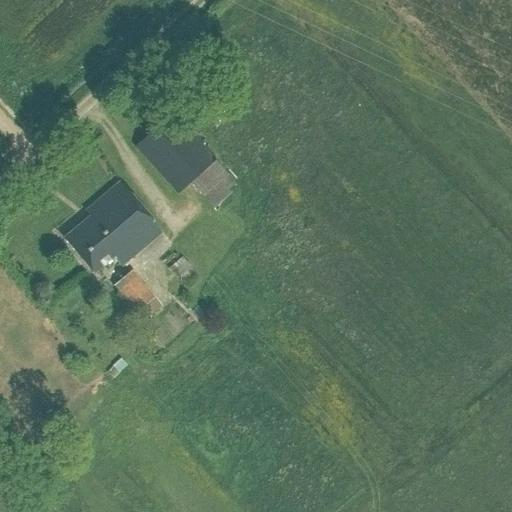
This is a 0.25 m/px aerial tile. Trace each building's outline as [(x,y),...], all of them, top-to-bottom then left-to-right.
[(192,182),(203,196),(228,174),(174,112),(136,145),(178,194),(192,182)] [(123,265),(162,232),(121,182),(87,211),(91,216),(65,238),(95,274),(115,256),(123,265)] [(191,268),(182,258),(168,270),(177,280),(191,268)] [(145,321),(162,307),(131,271),(115,285),(145,321)] [(159,322),(145,333),(154,345),(168,334),(159,322)]
